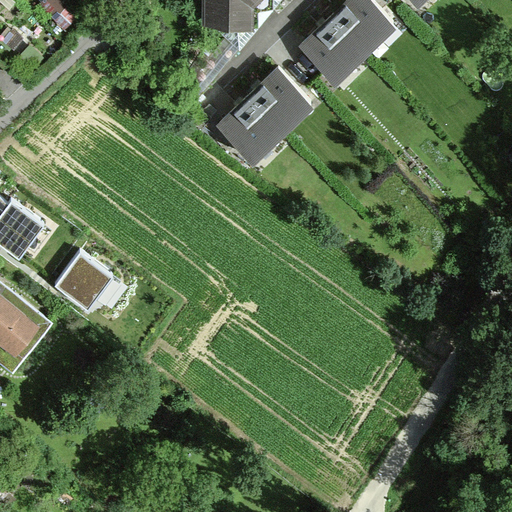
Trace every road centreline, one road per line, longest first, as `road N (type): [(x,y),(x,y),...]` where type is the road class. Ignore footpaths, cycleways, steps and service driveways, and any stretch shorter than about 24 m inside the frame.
road 1 (track): [(380,511),(511,280)]
road 2 (residential): [(126,0),(0,121)]
